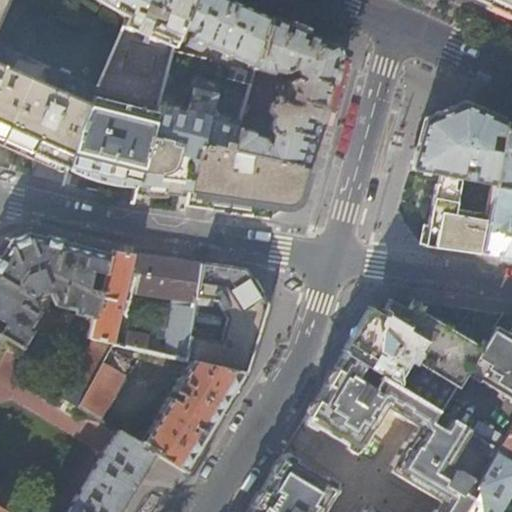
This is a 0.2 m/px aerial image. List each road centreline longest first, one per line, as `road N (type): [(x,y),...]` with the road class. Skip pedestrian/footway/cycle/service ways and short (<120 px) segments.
road 1 (residential): [(338,261),(110,230),(0,200)]
road 2 (residential): [(211,511),(338,261)]
road 3 (residential): [(338,261),(399,21)]
road 4 (residential): [(511,285),(338,261)]
road 5 (secondary): [(511,72),(399,21)]
